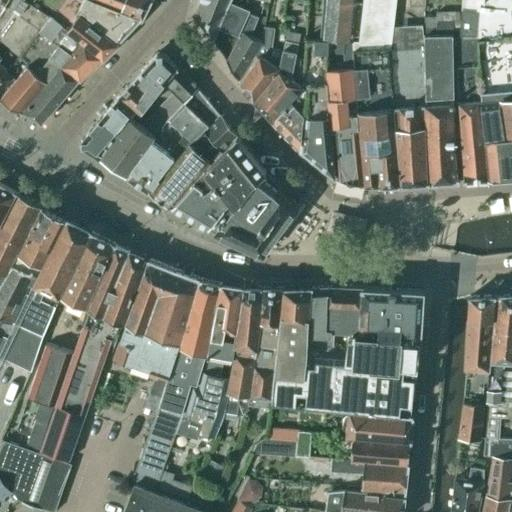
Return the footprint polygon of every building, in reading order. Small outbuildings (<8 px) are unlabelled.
[(105,56),(53,16),(50,14),(48,17),(20,0),(11,0),(7,7),(5,6),(0,14),(0,40),(9,48),(26,62),(36,71),(35,72),(42,78),(21,111),(42,124),(81,78),(105,56)] [(0,0),(0,14),(5,6),(7,7),(11,0),(0,0)] [(20,0),(48,17),(50,14),(53,16),(105,56),(118,43),(142,18),(96,0),(20,0)] [(96,0),(142,18),(150,0),(96,0)] [(230,0),(199,0),(194,15),(213,39),(217,29),(218,27),(230,2),(230,0)] [(324,0),(323,16),(359,19),(361,3),(355,3),(355,0),(324,0)] [(365,185),(403,184),(391,52),(393,27),(396,0),(363,0),(360,41),(360,42),(352,42),(353,54),(365,185)] [(511,0),(462,0),(462,11),(459,11),(458,24),(458,31),(459,31),(459,35),(460,35),(479,37),(479,64),(489,178),(511,176),(511,0)] [(230,2),(218,27),(238,36),(250,11),(230,2)] [(458,24),(459,11),(436,12),(437,17),(425,17),(425,36),(424,36),(430,182),(458,180),(453,31),(458,31),(458,24)] [(261,41),(251,36),(259,18),(250,14),(243,31),(226,61),(238,79),(261,41)] [(321,38),(330,39),(352,41),(352,36),(357,36),(359,19),(323,16),(321,38)] [(423,25),(393,27),(391,52),(403,184),(429,182),(423,50),(423,25)] [(240,83),(255,99),(261,91),(278,68),(283,50),(273,49),(275,29),(264,27),(262,41),(255,52),(260,55),(259,57),(256,56),(240,83)] [(255,99),(273,119),(300,84),(303,65),(295,64),(300,35),(287,32),(283,50),(278,68),(261,91),(255,99)] [(465,179),(489,178),(479,64),(479,37),(460,35),(458,84),(465,179)] [(330,41),(329,56),(353,54),(352,42),(360,42),(360,41),(352,41),(330,39),(330,41)] [(0,58),(2,57),(9,48),(0,40),(0,58)] [(301,149),(336,178),(327,70),(329,56),(330,41),(307,40),(303,65),(300,84),(309,72),(315,74),(305,129),(301,149)] [(0,97),(20,69),(26,62),(9,48),(2,57),(0,58),(0,97)] [(166,83),(178,68),(163,53),(157,53),(157,54),(146,66),(166,83)] [(327,70),(336,178),(365,185),(353,54),(329,56),(327,70)] [(36,71),(26,62),(20,69),(0,97),(0,98),(21,111),(42,78),(35,72),(36,71)] [(144,109),(166,83),(146,66),(119,96),(135,110),(137,112),(141,107),(144,109)] [(198,88),(178,68),(166,83),(184,100),(198,89),(198,88)] [(309,72),(300,84),(273,119),(301,149),(305,129),(315,74),(309,72)] [(150,191),(193,143),(206,130),(220,114),(198,89),(184,100),(162,125),(163,126),(160,130),(162,131),(125,174),(150,191)] [(119,96),(99,119),(109,126),(112,123),(122,130),(132,118),(130,117),(135,110),(119,96)] [(193,143),(150,191),(171,205),(237,136),(220,114),(206,130),(219,144),(211,152),(213,154),(209,158),(193,143)] [(122,130),(99,156),(125,174),(162,131),(160,130),(156,135),(132,118),(122,130)] [(109,126),(99,119),(83,138),(82,138),(83,146),(84,145),(99,156),(122,130),(112,123),(109,126)] [(280,189),(237,136),(172,206),(208,228),(209,227),(215,230),(215,231),(259,251),(260,252),(261,252),(263,251),(264,251),(265,250),(297,206),(280,189)] [(0,182),(0,225),(17,192),(0,182)] [(17,192),(0,225),(0,291),(3,285),(0,283),(0,272),(4,275),(40,204),(17,192)] [(3,285),(0,291),(0,330),(7,317),(14,320),(32,281),(37,283),(67,218),(43,206),(3,285)] [(0,367),(6,371),(2,380),(22,390),(31,370),(43,335),(60,296),(63,298),(91,231),(67,218),(37,283),(32,281),(14,320),(7,317),(0,330),(0,367)] [(92,309),(115,244),(91,231),(63,298),(92,309)] [(145,257),(115,244),(92,309),(42,449),(70,459),(116,326),(121,328),(145,257)] [(160,406),(171,374),(200,278),(174,269),(149,259),(115,357),(151,369),(150,373),(162,377),(159,387),(154,385),(146,405),(159,409),(160,406)] [(220,293),(222,283),(201,278),(200,278),(171,374),(160,406),(159,409),(151,429),(175,437),(177,431),(184,413),(184,414),(197,376),(202,378),(207,359),(208,359),(220,293)] [(244,287),(222,283),(220,293),(208,359),(207,359),(202,378),(197,376),(184,414),(184,413),(177,431),(198,438),(201,431),(216,435),(225,413),(230,392),(232,378),(211,374),(214,355),(234,357),(244,287)] [(328,296),(328,286),(312,287),(308,346),(334,348),(335,332),(332,332),(333,329),(326,329),(328,296)] [(360,329),(363,287),(328,286),(328,296),(326,329),(333,329),(349,330),(349,334),(353,335),(353,329),(360,329)] [(263,287),(244,287),(234,357),(232,378),(230,392),(225,413),(238,414),(247,416),(248,406),(261,297),(263,287)] [(272,398),(275,372),(285,288),(263,287),(261,297),(248,406),(269,408),(271,398),(272,398)] [(353,335),(349,334),(346,359),(318,357),(317,362),(307,361),(306,375),(275,372),(272,398),(271,402),(413,416),(424,291),(363,287),(360,329),(353,329),(353,335)] [(312,287),(285,288),(275,372),(306,375),(307,361),(308,346),(312,287)] [(492,456),(486,494),(482,511),(506,511),(509,499),(511,481),(511,438),(500,438),(501,417),(511,418),(511,295),(497,296),(490,369),(489,369),(488,384),(487,401),(488,401),(484,455),(492,456)] [(490,369),(493,332),(497,296),(470,296),(466,367),(467,367),(464,396),(483,397),(484,384),(488,384),(489,369),(490,369)] [(55,404),(73,351),(48,342),(30,395),(55,404)] [(461,423),(482,425),(485,404),(463,402),(461,423)] [(347,437),(352,437),(411,440),(413,417),(349,411),(347,437)] [(27,445),(5,438),(0,448),(0,471),(19,498),(23,499),(23,500),(42,507),(43,506),(56,511),(73,462),(39,450),(48,423),(35,419),(27,445)] [(480,438),(482,425),(461,423),(459,436),(480,438)] [(266,438),(297,440),(297,434),(298,430),(267,428),(266,438)] [(157,488),(175,437),(151,429),(133,479),(157,488)] [(297,440),(296,457),(304,457),(306,434),(297,434),(297,440)] [(325,459),(332,459),(408,464),(411,440),(352,437),(351,452),(340,451),(340,453),(326,452),(325,459)] [(252,453),(296,457),(297,440),(266,438),(257,444),(252,453)] [(224,466),(209,459),(202,474),(218,481),(224,466)] [(408,464),(332,459),(331,472),(363,474),(362,488),(406,491),(408,464)] [(477,511),(483,481),(483,469),(470,467),(468,480),(454,477),(451,511),(477,511)] [(0,499),(12,492),(0,473),(0,499)] [(256,480),(248,479),(238,500),(254,503),(261,497),(262,488),(256,480)] [(215,511),(136,481),(124,511),(215,511)] [(214,491),(201,485),(197,496),(209,501),(214,491)] [(403,511),(405,496),(346,490),(329,492),(326,511),(403,511)] [(250,511),(252,509),(239,501),(232,511),(250,511)]
